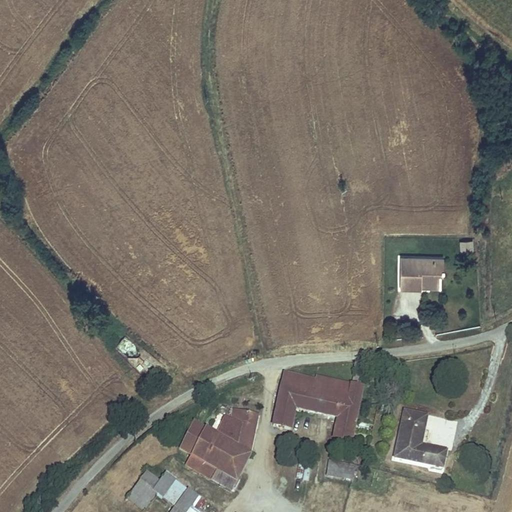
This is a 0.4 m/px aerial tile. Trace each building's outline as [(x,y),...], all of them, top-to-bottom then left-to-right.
[(473,241),(459,241),(459,253),(473,253),(473,241)] [(430,251),(395,252),(395,284),(418,283),(418,279),(437,278),(436,265),(430,265),(430,251)] [(440,265),(439,251),(430,251),(430,265),(436,265),(440,265)] [(356,383),(362,385),(365,371),(359,370),(356,383)] [(287,375),(273,427),(290,431),(296,409),(338,419),(333,441),(349,445),(364,389),(317,378),(316,382),(287,375)] [(226,417),(216,436),(251,455),(260,417),(235,410),(231,419),(226,417)] [(405,414),(392,461),(440,473),(444,457),(416,450),(422,431),(425,418),(405,414)] [(216,436),(193,423),(180,449),(191,455),(236,480),(251,455),(216,436)] [(416,450),(444,457),(445,452),(425,447),(429,433),(422,431),(416,450)] [(236,480),(191,455),(185,467),(230,491),(236,480)] [(350,469),(328,463),(324,478),(347,484),(350,469)] [(136,511),(160,511),(164,508),(158,504),(147,496),(157,482),(145,474),(124,503),(136,511)] [(157,482),(147,496),(158,504),(172,484),(162,476),(157,482)] [(172,484),(158,504),(164,508),(169,511),(184,492),(172,484)] [(184,492),(169,511),(185,511),(187,510),(194,500),(184,492)] [(194,500),(187,510),(189,511),(209,511),(194,500)]
